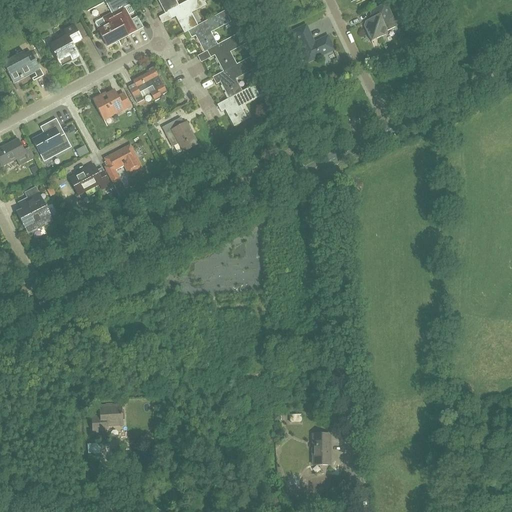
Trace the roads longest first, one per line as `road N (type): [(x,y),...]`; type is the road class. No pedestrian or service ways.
road 1 (tertiary): [(45,304),(391,129)]
road 2 (residential): [(391,129),(330,0)]
road 3 (track): [(307,126),(246,0)]
road 4 (tertiary): [(391,129),(511,65)]
